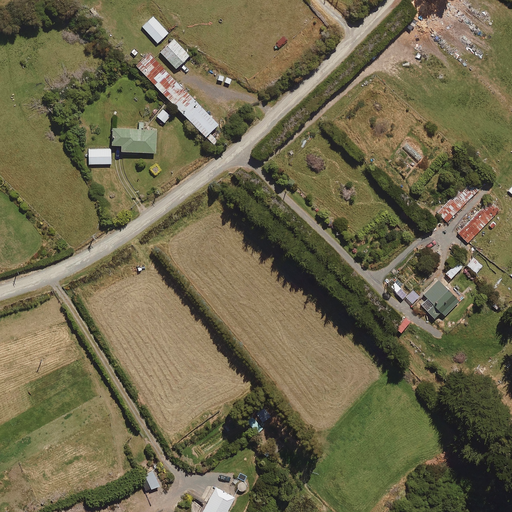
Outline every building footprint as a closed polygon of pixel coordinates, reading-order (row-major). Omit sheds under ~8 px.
[(169,33),(153,17),(142,27),(158,43),(169,33)] [(190,56),(174,39),(161,52),(177,69),(190,56)] [(219,126),(149,54),(136,66),(207,138),(219,126)] [(171,116),(163,109),(157,117),(165,123),(171,116)] [(157,131),(113,129),(113,146),(123,147),(123,153),(156,154),(157,131)] [(111,149),(89,150),(90,165),(112,164),(111,149)] [(501,181),(496,176),(488,183),(493,189),(501,181)] [(479,190),(470,180),(437,213),(447,222),(479,190)] [(500,210),(490,201),(459,234),(468,243),(500,210)] [(483,266),(474,259),(468,266),(477,274),(483,266)] [(463,268),(458,263),(447,274),(452,279),(463,268)] [(460,302),(439,280),(424,294),(429,299),(422,306),(435,319),(442,313),(445,317),(460,302)] [(270,417),(264,408),(257,414),(263,422),(270,417)] [(264,428),(253,416),(247,421),(258,433),(264,428)] [(161,486),(154,471),(140,478),(147,493),(161,486)] [(228,511),(236,498),(217,488),(203,511),(228,511)]
